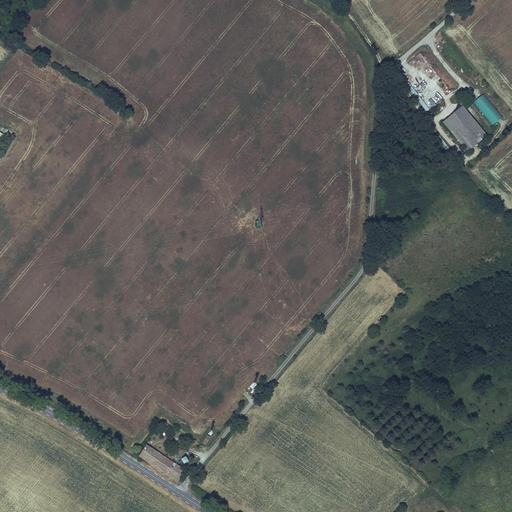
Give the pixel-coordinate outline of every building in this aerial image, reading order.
[(491,125),(501,118),(484,93),(474,100),(491,125)] [(423,100),(420,103),(425,111),(429,109),(423,100)] [(488,136),(463,106),(443,122),(468,153),(488,136)] [(211,438),(207,435),(203,443),(206,445),(211,438)] [(139,457),(178,482),(186,471),(146,446),(139,457)]
